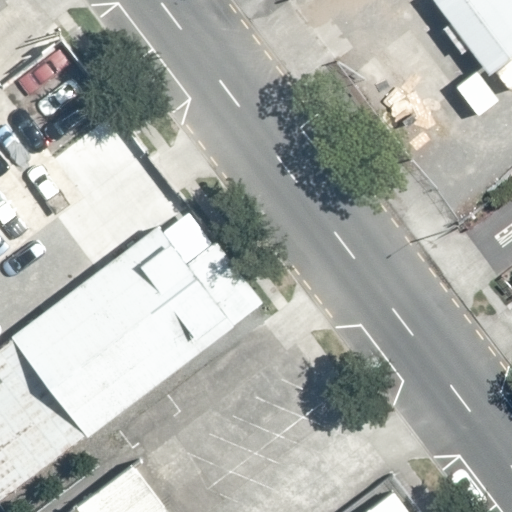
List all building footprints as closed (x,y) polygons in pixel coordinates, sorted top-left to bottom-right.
[(511,13),(511,0),(414,0),(459,56),(511,13)] [(0,196),(37,168),(0,119),(0,196)] [(0,467),(205,313),(128,210),(0,306),(0,467)] [(154,511),(100,440),(33,491),(48,511),(154,511)] [(398,511),(367,471),(314,510),(315,511),(398,511)]
